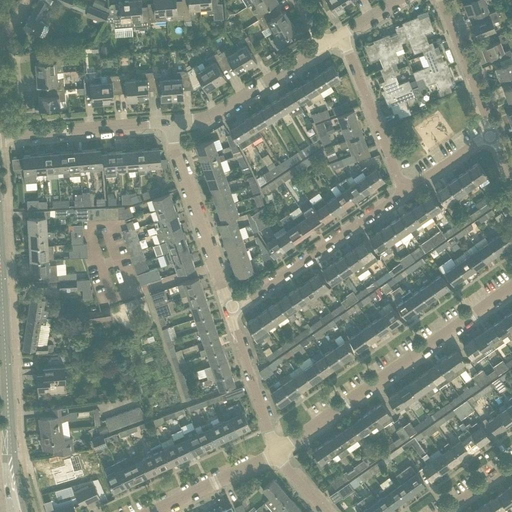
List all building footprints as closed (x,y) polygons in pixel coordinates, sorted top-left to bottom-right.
[(51,5),(48,3),(41,0),(38,0),(30,15),(23,28),(31,33),(37,36),(37,35),(41,37),(44,36),(48,29),(47,26),(43,24),(44,23),(39,20),(44,12),(47,13),(51,5)] [(108,13),(105,20),(109,22),(114,21),(114,27),(118,27),(118,29),(125,29),(132,28),(129,0),(119,0),(118,0),(119,11),(109,12),(109,13),(108,13)] [(149,24),(149,21),(147,9),(142,10),(140,0),(129,0),(132,28),(149,27),(149,24)] [(165,14),(164,0),(152,0),(153,6),(147,6),(147,9),(149,21),(160,21),(159,15),(165,14)] [(175,0),(164,0),(165,14),(172,14),(172,20),(183,19),(183,16),(182,3),(176,4),(175,0)] [(184,0),(182,0),(182,3),(183,13),(183,16),(183,19),(183,20),(191,20),(190,15),(194,15),(194,9),(200,8),(199,0),(184,0)] [(199,0),(200,8),(206,8),(207,14),(223,12),(222,3),(217,3),(216,0),(199,0)] [(277,0),(256,0),(254,2),(257,7),(252,10),(258,20),(271,12),(268,6),(277,0)] [(319,0),(324,7),(329,4),(335,14),(345,8),(339,0),(319,0)] [(469,0),(470,1),(463,4),(468,15),(473,13),(476,18),(489,13),(484,0),(469,0)] [(89,5),(85,15),(93,18),(104,22),(108,13),(89,5)] [(235,13),(225,8),(226,19),(235,13)] [(489,13),(476,18),(478,24),(472,26),(477,37),(496,29),(493,21),(500,18),(497,10),(489,13)] [(271,12),(258,20),(264,29),(261,31),(265,36),(272,31),(290,20),(284,11),(274,17),(271,12)] [(417,16),(409,19),(420,46),(428,43),(424,33),(433,29),(430,21),(428,15),(428,14),(426,11),(416,15),(417,16)] [(395,27),(394,27),(400,42),(401,42),(408,39),(413,53),(422,50),(423,52),(434,47),(432,41),(428,43),(420,46),(409,19),(401,23),(402,25),(395,28),(395,27)] [(290,20),(272,31),(276,36),(270,40),(276,49),(289,41),(286,36),(296,30),(290,20)] [(216,27),(210,31),(213,35),(219,32),(216,27)] [(389,34),(381,37),(391,64),(395,63),(399,61),(395,51),(403,48),(401,42),(400,42),(394,27),(397,34),(390,36),(389,34)] [(241,47),(236,50),(246,68),(256,62),(250,52),(255,49),(250,40),(247,36),(238,42),(241,47)] [(364,46),(370,61),(379,57),(383,67),(379,69),(382,75),(394,70),(391,64),(381,37),(372,41),(373,43),(365,46),(364,46)] [(496,42),(481,48),(485,59),(496,55),(499,60),(511,55),(510,49),(504,51),(503,47),(498,49),(496,42)] [(429,65),(412,72),(415,79),(417,85),(419,88),(425,86),(425,85),(422,78),(449,67),(445,59),(443,60),(440,52),(442,52),(442,51),(440,52),(437,46),(434,47),(423,52),(425,59),(426,58),(429,65)] [(218,48),(215,50),(216,52),(218,54),(224,66),(226,67),(231,64),(237,74),(246,68),(236,50),(230,53),(227,48),(221,52),(218,48)] [(210,63),(205,67),(216,84),(226,78),(219,69),(224,66),(218,54),(216,52),(207,58),(210,63)] [(46,61),(35,62),(36,74),(63,72),(61,54),(46,55),(46,61)] [(511,55),(499,60),(501,66),(495,68),(499,80),(511,74),(511,55)] [(216,84),(205,67),(200,70),(196,65),(191,68),(187,71),(192,86),(200,81),(206,90),(216,84)] [(329,83),(331,82),(339,77),(332,65),(322,72),(329,83)] [(449,67),(422,78),(425,85),(435,81),(438,89),(437,90),(440,96),(451,91),(449,85),(455,83),(455,82),(452,83),(450,76),(452,75),(449,67)] [(384,80),(378,83),(379,83),(381,82),(384,90),(381,90),(385,99),(412,88),(411,88),(409,81),(408,80),(398,84),(395,77),(396,76),(394,70),(382,75),(384,80)] [(192,86),(187,71),(176,72),(176,78),(170,78),(172,99),(183,98),(182,87),(192,86)] [(63,72),(36,74),(37,85),(44,84),(48,84),(49,90),(64,89),(63,72)] [(153,87),(152,74),(152,72),(141,73),(142,79),(135,79),(137,100),(148,99),(147,87),(153,87)] [(329,83),(322,72),(312,78),(319,90),(329,83)] [(163,73),(152,74),(153,87),(153,89),(160,88),(160,100),(172,99),(170,78),(164,79),(163,73)] [(118,74),(106,75),(100,76),(101,82),(102,103),(114,102),(113,90),(119,90),(118,74)] [(137,100),(135,79),(129,80),(129,74),(118,74),(119,90),(125,89),(126,101),(137,100)] [(100,76),(83,77),(84,87),(84,88),(84,94),(84,96),(85,96),(84,93),(90,92),(91,104),(102,103),(101,82),(100,76)] [(312,78),(301,84),(308,96),(313,103),(323,97),(319,90),(312,78)] [(415,79),(409,81),(411,88),(417,85),(415,79)] [(308,96),(301,84),(291,91),(298,103),(308,96)] [(412,88),(385,99),(388,107),(390,106),(393,113),(391,114),(391,115),(397,112),(399,118),(411,114),(408,107),(407,108),(404,101),(415,96),(421,94),(419,88),(417,85),(411,88),(412,88)] [(64,89),(49,90),(49,96),(38,97),(39,109),(59,107),(59,101),(65,100),(64,89)] [(291,91),(281,97),(288,109),(292,115),(302,109),(298,103),(291,91)] [(288,109),(281,97),(270,104),(278,115),(288,109)] [(339,105),(342,111),(349,109),(347,102),(339,105)] [(278,115),(270,104),(260,110),(268,122),(278,115)] [(339,105),(338,105),(331,108),(334,114),(342,111),(339,105)] [(319,112),(322,119),(330,116),(327,109),(319,112)] [(260,110),(250,116),(257,128),(268,122),(260,110)] [(353,110),(343,114),(337,116),(342,128),(357,122),(353,110)] [(322,119),(319,112),(311,115),(314,122),(322,119)] [(257,128),(250,116),(240,123),(251,141),(261,135),(257,128)] [(323,121),(315,124),(320,137),(328,134),(323,121)] [(357,122),(342,128),(346,140),(362,134),(357,122)] [(251,141),(240,123),(229,129),(240,148),(251,141)] [(230,146),(235,144),(229,134),(226,135),(230,146)] [(328,134),(320,137),(322,144),(330,141),(328,134)] [(362,134),(346,140),(339,143),(341,148),(349,145),(351,152),(366,146),(362,134)] [(316,139),(309,143),(314,149),(320,145),(316,139)] [(216,151),(216,149),(213,140),(196,146),(199,156),(216,151)] [(309,143),(302,148),(302,149),(306,154),(314,149),(309,143)] [(239,151),(235,144),(230,146),(232,153),(239,151)] [(321,147),(308,156),(311,160),(312,162),(324,155),(321,147)] [(90,167),(105,166),(104,159),(101,159),(100,153),(100,148),(89,149),(90,160),(90,167)] [(149,167),(150,167),(160,166),(159,148),(148,149),(149,167)] [(367,148),(358,152),(353,154),(356,161),(370,155),(367,148)] [(90,167),(89,149),(78,150),(80,168),(90,167)] [(148,149),(137,150),(138,168),(139,173),(145,173),(144,167),(149,167),(148,149)] [(334,149),(326,152),(329,160),(337,157),(334,149)] [(80,174),(80,168),(78,150),(67,151),(69,175),(80,174)] [(137,150),(125,151),(127,169),(138,168),(137,150)] [(67,151),(56,152),(57,160),(58,170),(62,170),(63,175),(69,175),(67,151)] [(115,151),(100,153),(101,159),(104,159),(105,166),(106,176),(117,175),(117,170),(116,170),(115,160),(115,151)] [(125,151),(115,151),(115,160),(117,170),(127,169),(125,151)] [(216,151),(199,156),(203,167),(220,161),(225,159),(223,153),(218,155),(216,151)] [(57,160),(56,152),(45,153),(47,171),(58,170),(57,160)] [(296,152),(289,156),(290,157),(293,163),(300,159),(296,152)] [(47,171),(45,153),(34,154),(35,172),(47,171)] [(34,154),(23,155),(23,157),(24,173),(23,173),(24,183),(36,182),(35,172),(34,154)] [(267,154),(261,158),(266,166),(269,170),(273,176),(283,170),(279,163),(275,166),(272,162),(267,154)] [(353,154),(346,157),(348,163),(356,161),(353,154)] [(239,166),(245,164),(242,156),(237,158),(239,166)] [(289,156),(279,163),(283,170),(293,163),(290,157),(289,156)] [(308,156),(301,160),(306,167),(312,162),(311,160),(308,156)] [(337,160),(330,163),(333,169),(340,167),(337,160)] [(224,171),(220,161),(203,167),(206,177),(224,171)] [(478,162),(467,170),(476,183),(487,175),(478,162)] [(249,172),(245,164),(239,166),(242,174),(249,172)] [(294,165),(288,169),(288,170),(292,176),(299,171),(294,165)] [(375,168),(370,171),(366,165),(361,168),(366,175),(374,186),(383,179),(375,168)] [(288,169),(281,174),(281,175),(285,181),(292,176),(288,170),(288,169)] [(269,170),(256,178),(260,185),(273,176),(269,170)] [(476,183),(467,170),(457,177),(466,190),(476,183)] [(224,171),(206,177),(210,188),(227,182),(224,171)] [(362,171),(353,177),(356,182),(364,193),(374,186),(366,175),(365,175),(362,171)] [(351,175),(341,182),(342,183),(354,200),(364,193),(356,182),(351,175)] [(251,176),(247,177),(250,186),(255,184),(251,176)] [(466,190),(457,177),(446,184),(455,197),(458,200),(462,197),(460,194),(466,190)] [(274,178),(268,183),(272,189),(279,185),(274,178)] [(340,181),(335,184),(336,185),(341,192),(336,195),(344,207),(354,200),(342,183),(341,182),(340,181)] [(227,182),(210,188),(214,198),(231,192),(227,182)] [(268,183),(261,187),(261,188),(265,194),(272,189),(268,183)] [(255,184),(250,186),(252,194),(259,191),(255,184)] [(455,197),(446,184),(436,192),(445,205),(455,197)] [(157,187),(149,190),(152,196),(160,193),(157,187)] [(149,190),(141,193),(143,198),(144,199),(152,196),(149,190)] [(89,192),(82,193),(82,195),(83,205),(91,205),(91,199),(90,199),(89,192)] [(234,203),(231,192),(214,198),(217,208),(234,203)] [(129,193),(121,194),(121,204),(130,203),(130,197),(129,193)] [(169,193),(160,196),(152,198),(156,209),(173,204),(169,193)] [(318,193),(308,198),(311,203),(320,198),(318,193)] [(137,194),(130,197),(130,203),(139,200),(137,194)] [(260,194),(253,196),(256,207),(264,204),(260,194)] [(78,199),(73,199),(74,206),(83,205),(82,195),(78,196),(78,199)] [(336,195),(326,202),(334,214),(344,207),(336,195)] [(441,207),(437,203),(432,195),(421,202),(430,215),(441,207)] [(489,201),(492,205),(499,201),(496,196),(489,201)] [(334,214),(326,202),(322,197),(313,204),(316,209),(324,221),(334,214)] [(38,199),(27,200),(27,208),(30,208),(39,208),(38,202),(38,199)] [(492,205),(489,201),(479,208),(482,212),(492,205)] [(421,202),(411,209),(420,222),(424,228),(434,221),(430,215),(421,202)] [(234,203),(217,208),(221,219),(238,213),(234,203)] [(312,203),(307,207),(302,210),(303,212),(314,227),(324,221),(316,209),(313,204),(312,203)] [(173,204),(156,209),(150,211),(154,221),(159,220),(176,214),(173,204)] [(124,208),(125,218),(132,215),(129,206),(124,208)] [(264,206),(258,210),(262,216),(269,212),(264,206)] [(479,208),(468,215),(471,220),(482,212),(479,208)] [(491,208),(484,213),(487,217),(494,212),(491,208)] [(411,209),(400,216),(409,229),(414,236),(419,233),(414,226),(420,222),(411,209)] [(49,210),(45,210),(33,211),(34,217),(28,218),(29,231),(46,231),(45,217),(48,217),(50,215),(49,210)] [(258,210),(251,215),(251,216),(255,221),(255,222),(258,230),(267,224),(262,216),(258,210)] [(255,221),(251,216),(251,215),(249,212),(246,213),(248,218),(250,224),(255,222),(255,221)] [(314,227),(303,212),(293,219),(304,234),(314,227)] [(505,219),(500,212),(495,216),(499,223),(505,219)] [(487,217),(484,213),(477,218),(480,222),(487,217)] [(159,220),(161,225),(154,227),(156,232),(180,224),(176,214),(159,220)] [(468,215),(455,224),(458,229),(471,220),(468,215)] [(400,216),(390,223),(399,236),(404,243),(414,236),(409,229),(400,216)] [(235,217),(227,220),(218,223),(221,233),(239,228),(235,217)] [(304,234),(293,219),(283,225),(286,230),(294,241),(304,234)] [(128,230),(133,228),(130,220),(125,222),(128,230)] [(453,221),(450,223),(452,227),(450,228),(453,233),(458,229),(455,224),(453,221)] [(258,230),(255,222),(250,224),(253,232),(258,230)] [(402,241),(399,236),(390,223),(379,231),(393,250),(389,243),(393,240),(397,245),(402,241)] [(437,232),(430,237),(436,245),(446,238),(442,233),(435,223),(432,225),(437,232)] [(463,228),(465,232),(472,227),(469,223),(463,228)] [(180,224),(156,232),(159,243),(166,240),(183,235),(180,224)] [(511,229),(510,226),(501,232),(499,234),(507,246),(511,242),(511,229)] [(134,228),(133,228),(128,230),(132,241),(138,239),(134,228)] [(242,238),(239,228),(221,233),(225,244),(242,238)] [(450,228),(442,233),(446,238),(453,233),(450,228)] [(465,232),(463,228),(452,236),(455,240),(465,232)] [(83,243),(82,229),(70,230),(71,244),(83,243)] [(46,231),(29,231),(29,246),(47,245),(46,237),(53,236),(53,230),(46,231)] [(132,241),(128,230),(123,232),(126,243),(132,241)] [(286,230),(276,237),(284,248),(294,241),(286,230)] [(393,250),(379,231),(369,238),(380,254),(386,250),(388,253),(393,250)] [(499,234),(488,241),(496,254),(507,246),(499,234)] [(183,235),(166,240),(170,251),(187,245),(183,235)] [(257,236),(254,237),(257,245),(262,243),(257,236)] [(452,236),(441,243),(444,247),(449,244),(451,245),(456,242),(455,240),(452,236)] [(284,248),(276,237),(266,244),(274,255),(284,248)] [(430,237),(419,244),(420,245),(425,252),(436,245),(430,237)] [(242,238),(225,244),(229,254),(246,249),(242,238)] [(138,239),(132,241),(135,251),(142,249),(138,239)] [(132,241),(126,243),(130,253),(135,251),(132,241)] [(377,259),(370,249),(364,241),(354,248),(363,261),(367,266),(377,259)] [(496,254),(488,241),(477,249),(486,261),(496,254)] [(456,242),(451,245),(454,250),(459,246),(456,242)] [(83,243),(71,244),(72,250),(68,251),(69,258),(87,257),(86,243),(83,243)] [(444,247),(441,243),(435,248),(437,252),(444,247)] [(47,245),(29,246),(30,259),(53,258),(53,244),(47,245)] [(191,256),(187,245),(170,251),(174,262),(191,256)] [(264,245),(257,247),(260,255),(269,253),(264,245)] [(420,245),(410,252),(412,255),(415,259),(425,252),(420,245)] [(354,248),(344,255),(353,268),(357,275),(367,268),(367,267),(367,266),(363,261),(354,248)] [(142,249),(135,251),(139,262),(145,260),(142,249)] [(246,249),(229,254),(232,265),(249,259),(246,249)] [(486,261),(477,249),(466,256),(475,269),(486,261)] [(135,251),(130,253),(133,264),(139,262),(135,251)] [(410,252),(399,259),(401,261),(401,262),(404,267),(415,259),(412,255),(410,252)] [(269,253),(260,255),(262,261),(263,260),(272,257),(269,253)] [(344,255),(333,263),(342,276),(353,268),(344,255)] [(194,266),(191,256),(174,262),(177,272),(194,266)] [(475,269),(466,256),(455,264),(464,276),(475,269)] [(422,257),(415,261),(418,266),(425,261),(422,257)] [(53,258),(30,259),(31,274),(41,274),(48,273),(52,273),(52,266),(55,266),(54,258),(53,258)] [(249,259),(232,265),(236,275),(253,270),(249,259)] [(145,260),(139,262),(142,272),(149,270),(145,260)] [(401,261),(392,267),(396,272),(404,267),(401,262),(401,261)] [(418,266),(415,261),(408,266),(411,270),(418,266)] [(142,272),(139,262),(133,264),(137,274),(142,272)] [(342,276),(333,263),(322,270),(331,283),(342,276)] [(464,276),(455,264),(444,271),(453,284),(464,276)] [(142,272),(137,274),(140,284),(151,280),(152,281),(160,278),(157,267),(149,270),(142,272)] [(391,275),(389,271),(376,280),(379,284),(391,275)] [(318,273),(309,280),(318,293),(327,286),(318,273)] [(440,274),(429,281),(438,294),(449,287),(440,274)] [(187,295),(202,290),(198,277),(176,285),(178,290),(184,288),(187,295)] [(393,277),(387,281),(390,286),(396,281),(393,277)] [(348,278),(345,280),(352,290),(354,292),(355,294),(358,292),(348,278)] [(422,281),(424,285),(418,289),(427,302),(438,294),(429,281),(427,278),(422,281)] [(71,279),(59,280),(59,290),(77,289),(76,279),(71,279)] [(48,289),(48,286),(57,286),(57,280),(47,281),(47,282),(35,283),(36,290),(48,289)] [(309,280),(298,287),(307,300),(311,307),(321,300),(317,293),(318,293),(309,280)] [(379,284),(376,280),(366,287),(368,291),(379,284)] [(387,281),(380,286),(384,292),(385,293),(392,288),(391,287),(390,286),(387,281)] [(298,287),(288,294),(297,307),(307,300),(298,287)] [(164,289),(150,294),(154,306),(166,302),(168,302),(164,289)] [(358,292),(355,294),(355,295),(358,299),(365,294),(362,289),(358,292)] [(409,290),(405,293),(416,310),(427,302),(418,289),(412,294),(409,290)] [(206,302),(202,290),(187,295),(191,307),(206,302)] [(367,295),(370,299),(377,294),(374,290),(367,295)] [(347,297),(341,301),(342,303),(345,308),(358,299),(355,295),(355,294),(354,292),(347,297)] [(400,297),(403,300),(396,304),(405,317),(416,310),(405,293),(400,297)] [(288,294),(277,301),(286,315),(291,321),(296,317),(292,311),(297,307),(288,294)] [(45,297),(41,297),(31,295),(27,317),(41,319),(41,317),(47,318),(48,311),(43,310),(45,297)] [(370,299),(367,295),(360,300),(363,304),(370,299)] [(277,301),(267,308),(276,322),(286,315),(277,301)] [(170,314),(166,302),(154,306),(158,318),(164,317),(170,314)] [(206,302),(191,307),(195,319),(210,314),(206,302)] [(342,303),(334,309),(337,313),(345,308),(342,303)] [(352,306),(346,310),(349,314),(355,310),(352,306)] [(392,307),(386,312),(382,307),(377,310),(381,315),(390,328),(401,320),(392,307)] [(110,308),(87,311),(89,322),(100,321),(100,326),(102,325),(115,323),(110,308)] [(267,308),(257,316),(266,329),(276,322),(267,308)] [(346,310),(339,315),(342,319),(349,314),(346,310)] [(511,311),(502,318),(510,330),(511,328),(511,311)] [(210,314),(195,319),(199,330),(214,325),(210,314)] [(326,314),(319,319),(323,323),(329,319),(326,314)] [(381,315),(370,323),(379,335),(390,328),(381,315)] [(257,316),(246,323),(255,336),(259,333),(262,338),(269,333),(266,329),(257,316)] [(41,319),(27,317),(25,334),(39,334),(40,324),(46,325),(47,318),(41,317),(41,319)] [(502,318),(492,325),(500,337),(505,333),(509,339),(511,337),(511,332),(510,330),(502,318)] [(319,319),(313,323),(313,324),(316,328),(323,323),(319,319)] [(333,319),(320,328),(323,332),(335,323),(333,319)] [(306,328),(299,333),(300,334),(302,337),(313,330),(310,326),(308,323),(304,326),(306,328)] [(379,335),(370,323),(359,330),(368,343),(379,335)] [(218,337),(214,325),(199,330),(203,342),(218,337)] [(503,341),(500,337),(492,325),(483,332),(494,348),(503,341)] [(323,332),(320,328),(313,333),(316,337),(323,332)] [(368,343),(359,330),(348,338),(357,351),(368,343)] [(483,332),(473,339),(484,355),(494,348),(483,332)] [(299,333),(292,338),(293,338),(295,342),(302,337),(300,334),(299,333)] [(25,334),(22,349),(36,352),(36,353),(47,352),(47,345),(37,345),(39,334),(25,334)] [(203,342),(205,348),(200,350),(202,356),(207,354),(222,349),(218,337),(203,342)] [(306,338),(299,343),(302,347),(309,342),(306,338)] [(484,355),(473,339),(463,346),(474,362),(484,355)] [(171,340),(166,341),(170,353),(175,351),(171,340)] [(335,341),(331,344),(333,348),(342,361),(347,358),(353,354),(348,345),(344,340),(338,345),(335,341)] [(286,342),(279,347),(282,352),(289,347),(286,342)] [(299,343),(292,347),(295,352),(298,349),(301,353),(305,351),(302,347),(299,343)] [(268,347),(262,351),(265,355),(269,361),(275,357),(272,353),(272,352),(268,347)] [(272,352),(272,353),(275,357),(282,352),(279,347),(272,352)] [(333,348),(323,355),(332,368),(338,364),(342,361),(333,348)] [(226,360),(222,349),(207,354),(211,366),(226,360)] [(456,350),(446,357),(458,374),(465,369),(461,364),(465,362),(456,350)] [(175,351),(170,353),(174,365),(179,363),(175,351)] [(285,352),(278,357),(281,361),(288,356),(285,352)] [(323,355),(313,362),(322,375),(326,372),(332,368),(323,355)] [(278,357),(268,365),(271,369),(281,361),(278,357)] [(309,357),(298,364),(302,370),(311,383),(317,379),(317,378),(322,375),(313,362),(309,357)] [(446,357),(437,364),(448,381),(458,374),(446,357)] [(508,367),(505,363),(502,359),(492,366),(494,369),(498,374),(508,367)] [(226,360),(211,366),(204,368),(208,380),(210,379),(215,377),(230,372),(226,360)] [(448,381),(437,364),(427,371),(435,383),(439,387),(448,381)] [(260,370),(258,371),(262,376),(264,379),(272,373),(273,372),(272,371),(271,369),(268,365),(267,365),(261,369),(260,370)] [(64,366),(53,367),(43,368),(43,374),(40,374),(40,378),(37,378),(38,396),(66,394),(64,366)] [(498,374),(494,369),(486,375),(482,369),(477,373),(485,384),(498,374)] [(302,370),(292,377),(301,390),(305,387),(311,383),(302,370)] [(427,371),(417,378),(425,389),(430,395),(434,392),(430,386),(435,383),(427,371)] [(506,371),(499,376),(502,380),(509,376),(506,371)] [(230,372),(215,377),(219,389),(234,384),(230,372)] [(474,384),(468,388),(471,393),(485,384),(477,373),(471,377),(475,381),(473,382),(474,384)] [(499,376),(492,382),(494,386),(498,391),(506,386),(502,380),(499,376)] [(292,377),(281,384),(291,397),(297,393),(301,390),(292,377)] [(425,389),(417,378),(408,384),(416,396),(425,389)] [(278,379),(268,386),(268,387),(271,391),(280,405),(285,401),(291,397),(281,384),(278,379)] [(419,401),(416,396),(408,384),(398,391),(410,408),(419,401)] [(487,385),(480,390),(482,394),(490,389),(487,385)] [(467,386),(463,389),(464,391),(467,396),(471,393),(468,388),(467,386)] [(192,399),(188,387),(182,389),(186,401),(192,399)] [(232,390),(220,394),(221,397),(222,398),(222,399),(223,400),(234,396),(232,390)] [(480,390),(472,395),(475,399),(482,394),(480,390)] [(410,408),(398,391),(388,398),(396,410),(403,405),(406,410),(410,408)] [(464,391),(458,395),(462,400),(467,396),(464,391)] [(458,395),(452,399),(455,404),(462,400),(458,395)] [(471,396),(466,400),(472,408),(477,404),(474,400),(471,396)] [(466,400),(460,404),(463,408),(467,414),(473,409),(472,408),(466,400)] [(238,402),(226,407),(228,412),(238,433),(242,431),(242,430),(243,429),(244,429),(245,429),(246,429),(246,428),(247,428),(248,427),(249,426),(245,418),(245,417),(246,416),(246,415),(246,414),(245,414),(245,413),(244,413),(243,412),(238,402)] [(381,403),(371,410),(383,426),(393,419),(381,403)] [(445,404),(439,409),(442,413),(448,409),(445,404)] [(453,409),(456,413),(463,408),(460,404),(453,409)] [(289,411),(295,423),(306,418),(301,405),(289,411)] [(52,414),(39,416),(41,432),(61,430),(60,420),(77,418),(76,411),(61,413),(61,409),(60,406),(49,407),(49,408),(51,407),(52,410),(52,414)] [(139,406),(133,408),(137,420),(145,417),(139,406)] [(497,414),(505,426),(511,420),(511,415),(506,407),(497,414)] [(133,408),(127,410),(131,422),(137,420),(133,408)] [(439,409),(432,414),(435,418),(442,413),(439,409)] [(453,409),(446,414),(449,418),(456,413),(453,409)] [(492,417),(487,421),(489,425),(495,433),(505,426),(497,414),(493,409),(489,412),(492,417)] [(127,410),(121,412),(125,424),(131,422),(127,410)] [(371,410),(362,416),(370,428),(375,425),(378,429),(383,426),(371,410)] [(174,411),(162,416),(163,420),(175,415),(175,414),(174,411)] [(121,412),(115,414),(120,426),(125,424),(121,412)] [(220,422),(219,422),(226,437),(227,437),(233,434),(234,435),(238,433),(228,412),(223,414),(226,419),(220,422)] [(115,414),(110,417),(114,428),(120,426),(115,414)] [(162,416),(150,420),(151,423),(152,424),(152,425),(153,427),(164,422),(164,421),(163,420),(162,416)] [(370,428),(362,416),(352,423),(360,435),(370,428)] [(110,417),(104,419),(108,430),(114,428),(110,417)] [(426,418),(420,422),(423,427),(429,422),(426,418)] [(440,418),(433,423),(436,427),(443,422),(440,418)] [(150,420),(138,424),(140,428),(152,424),(151,423),(150,420)] [(409,421),(402,426),(409,436),(423,427),(420,422),(413,427),(409,421)] [(463,431),(457,435),(460,440),(469,452),(479,445),(466,428),(465,425),(464,424),(461,421),(457,423),(463,431)] [(468,423),(465,425),(466,428),(479,445),(489,438),(480,426),(479,426),(476,421),(470,425),(468,423)] [(211,422),(206,424),(215,442),(216,444),(220,442),(219,440),(226,437),(219,422),(219,423),(213,426),(211,422)] [(352,423),(342,430),(350,442),(355,438),(359,444),(364,441),(360,435),(352,423)] [(433,423),(427,427),(431,433),(438,429),(436,427),(433,423)] [(106,424),(97,427),(100,434),(105,431),(108,430),(106,424)] [(194,427),(204,448),(204,447),(211,444),(212,446),(216,444),(215,442),(206,424),(201,426),(203,430),(198,433),(197,432),(197,433),(195,427),(194,427)] [(402,426),(395,431),(396,431),(400,437),(403,441),(409,436),(402,426)] [(194,427),(183,432),(184,434),(186,438),(192,452),(196,451),(197,451),(203,448),(204,448),(194,427)] [(63,439),(61,430),(41,432),(43,448),(57,446),(57,453),(56,454),(73,452),(72,438),(63,439)] [(342,430),(333,437),(345,454),(349,451),(345,446),(350,442),(342,430)] [(420,432),(414,436),(417,440),(423,436),(420,432)] [(172,437),(181,458),(182,458),(188,455),(189,455),(189,454),(192,452),(186,438),(184,434),(173,439),(172,437)] [(103,435),(92,439),(95,448),(95,449),(106,445),(106,444),(104,440),(103,435)] [(161,443),(160,443),(170,463),(174,461),(174,462),(174,461),(181,458),(172,437),(171,438),(174,443),(174,444),(163,449),(161,443)] [(345,454),(333,437),(322,444),(331,456),(336,452),(340,458),(345,454)] [(400,437),(393,441),(396,445),(403,441),(400,437)] [(469,452),(460,440),(451,447),(460,459),(469,452)] [(393,441),(386,446),(384,448),(387,452),(396,445),(393,441)] [(446,450),(441,453),(450,465),(460,459),(451,447),(447,442),(443,445),(446,450)] [(160,443),(149,448),(159,469),(160,468),(159,468),(166,465),(170,463),(160,443)] [(331,456),(322,444),(313,451),(316,456),(313,458),(320,468),(324,466),(321,462),(331,456)] [(420,445),(415,449),(421,457),(422,456),(426,453),(420,445)] [(138,454),(148,476),(153,474),(152,472),(158,469),(159,469),(149,448),(152,454),(151,454),(141,459),(138,454)] [(374,455),(377,459),(384,454),(381,450),(374,455)] [(394,450),(387,455),(390,459),(397,454),(394,450)] [(377,459),(374,455),(372,452),(362,459),(363,460),(367,466),(377,459)] [(440,473),(432,461),(426,453),(422,456),(427,464),(422,468),(430,480),(440,473)] [(450,465),(441,453),(432,461),(440,473),(450,465)] [(126,457),(136,479),(137,479),(143,476),(144,478),(148,476),(138,454),(127,459),(126,457)] [(390,459),(387,455),(377,462),(382,468),(392,461),(390,459)] [(53,469),(51,469),(56,485),(76,479),(75,478),(84,475),(78,456),(63,460),(65,465),(57,468),(53,469)] [(126,457),(115,462),(125,484),(129,482),(129,483),(129,482),(136,479),(136,480),(136,479),(126,457)] [(363,460),(355,466),(359,471),(367,466),(363,460)] [(125,485),(115,462),(105,467),(106,475),(113,490),(125,485)] [(377,462),(370,467),(374,473),(382,468),(377,462)] [(410,464),(399,472),(414,491),(424,484),(415,472),(410,464)] [(355,468),(348,473),(345,475),(347,479),(357,472),(355,468)] [(368,468),(360,474),(364,480),(372,474),(368,468)] [(400,482),(395,486),(404,498),(414,491),(399,472),(395,475),(400,482)] [(343,473),(338,476),(330,482),(335,488),(347,479),(345,475),(343,473)] [(379,483),(382,487),(391,480),(388,476),(379,483)] [(355,477),(349,482),(353,488),(359,484),(355,477)] [(270,497),(281,488),(273,479),(262,488),(270,497)] [(347,483),(337,490),(342,498),(354,490),(353,488),(349,482),(347,483)] [(392,482),(382,489),(394,505),(404,498),(395,486),(392,482)] [(325,488),(329,493),(334,489),(330,484),(325,488)] [(93,485),(75,494),(81,506),(99,497),(93,485)] [(270,497),(264,501),(265,502),(273,511),(289,497),(281,488),(270,497)] [(378,492),(382,496),(377,500),(384,511),(385,511),(394,505),(382,489),(378,492)] [(511,496),(506,489),(496,496),(505,507),(510,504),(511,507),(511,496)] [(384,511),(377,500),(373,495),(367,500),(365,496),(361,499),(361,500),(370,511),(384,511)] [(496,496),(487,502),(493,511),(500,511),(505,507),(496,496)] [(289,497),(273,511),(279,511),(281,510),(282,511),(289,511),(297,506),(289,497)] [(370,511),(361,500),(357,503),(363,510),(360,511),(370,511)] [(493,511),(487,502),(477,509),(479,511),(493,511)]
